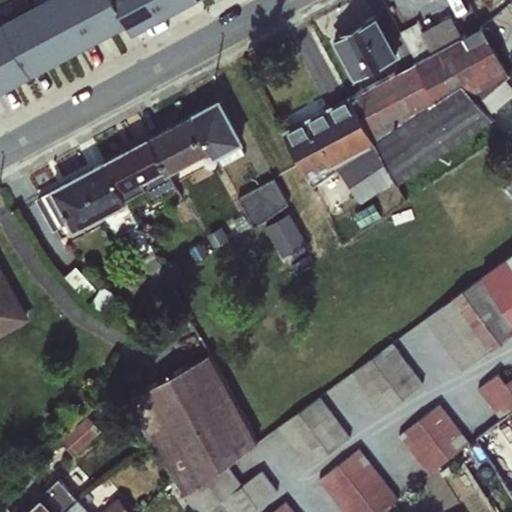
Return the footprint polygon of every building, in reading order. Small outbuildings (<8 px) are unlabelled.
[(401,55),(377,11),(330,37),(353,81),(401,55)] [(281,130),(312,186),(373,144),(396,184),(493,118),(479,101),(510,74),(505,66),(511,62),(511,42),(505,31),(491,39),(482,24),(447,43),(434,27),(426,33),(437,49),(432,52),(416,21),(399,31),(414,61),(281,130)] [(192,110),(212,148),(222,165),(244,152),(240,144),(244,140),(219,95),(192,110)] [(212,148),(192,110),(148,134),(169,173),(212,148)] [(169,173),(148,134),(103,158),(125,197),(143,188),(152,201),(177,187),(169,173)] [(125,197),(103,158),(48,187),(49,189),(35,198),(53,231),(66,223),(72,231),(104,214),(110,230),(125,229),(147,271),(161,264),(125,197)] [(256,220),(292,202),(278,174),(242,191),(256,220)] [(287,254),(312,239),(293,207),(268,222),(287,254)] [(0,334),(30,318),(0,263),(0,334)] [(354,368),(385,409),(428,378),(397,336),(354,368)] [(135,386),(193,511),(197,511),(228,498),(235,511),(239,511),(282,492),(270,466),(243,478),(232,455),(261,441),(217,348),(135,386)] [(503,415),(511,407),(511,374),(508,378),(500,367),(479,384),(503,415)] [(311,463),(355,434),(327,391),(282,420),(311,463)] [(443,398),(402,430),(432,470),(473,438),(443,398)] [(322,475),(351,511),(379,511),(403,493),(363,443),(322,475)] [(62,511),(78,497),(58,476),(20,511),(62,511)] [(302,511),(291,496),(268,511),(302,511)] [(91,511),(78,497),(62,511),(91,511)]
